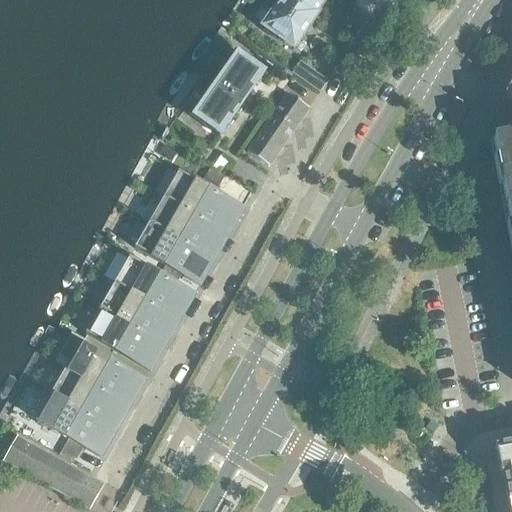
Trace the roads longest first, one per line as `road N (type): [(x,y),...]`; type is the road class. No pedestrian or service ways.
road 1 (tertiary): [(253,426),(491,0)]
road 2 (tertiary): [(470,0),(376,135),(225,408)]
road 3 (residential): [(403,511),(379,491),(253,426)]
road 4 (residential): [(415,511),(447,441),(511,424)]
